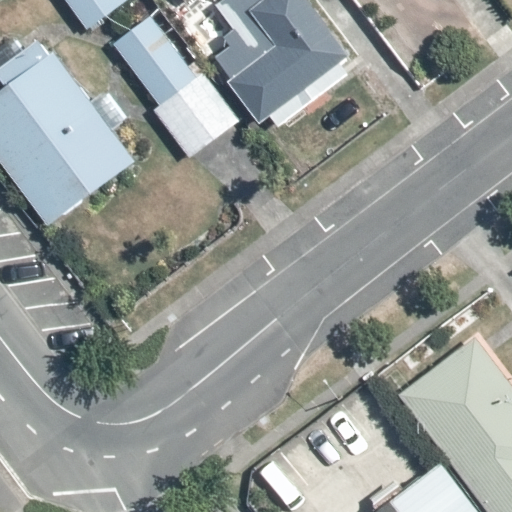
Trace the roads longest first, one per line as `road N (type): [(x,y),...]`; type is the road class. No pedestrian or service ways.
road 1 (residential): [(102,425),(142,419),(511,135)]
road 2 (residential): [(0,339),(52,404),(102,425)]
